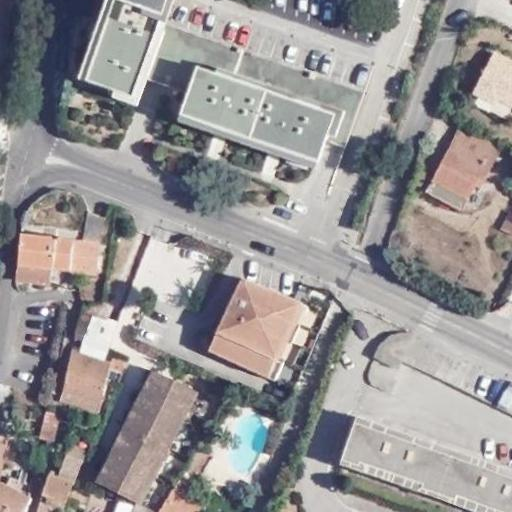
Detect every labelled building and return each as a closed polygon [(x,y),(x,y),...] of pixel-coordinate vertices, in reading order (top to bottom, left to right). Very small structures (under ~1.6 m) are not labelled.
[(123,0),(97,78),(143,96),(152,73),(199,88),(190,116),(324,166),(333,140),(341,143),(355,148),(382,71),(183,0),(123,0)] [(511,57),(495,50),(476,92),(496,103),(500,96),(511,101),(511,57)] [(482,180),(488,183),(504,153),(461,133),(436,179),(471,198),(482,180)] [(494,186),(488,183),(482,180),(471,198),(436,179),(429,190),(469,211),(483,206),(494,186)] [(82,235),(101,237),(103,217),(87,213),(82,235)] [(100,246),(101,237),(82,235),(81,243),(100,246)] [(81,243),(21,236),(18,265),(53,269),(95,274),(100,246),(81,243)] [(18,265),(16,281),(51,285),(53,269),(18,265)] [(268,373),(297,309),(268,296),(267,297),(240,285),(212,346),(268,373)] [(306,313),(297,309),(268,373),(212,346),(207,356),(272,385),(306,313)] [(394,366),(406,334),(396,323),(388,330),(379,342),(375,358),(394,366)] [(511,381),(490,372),(406,334),(394,366),(511,417),(511,381)] [(71,353),(63,390),(102,403),(109,374),(117,376),(119,368),(71,353)] [(389,379),(394,366),(375,358),(371,373),(373,385),(380,390),(387,392),(391,380),(389,379)] [(30,383),(33,375),(17,369),(14,376),(30,383)] [(90,487),(140,505),(198,394),(151,370),(90,487)] [(102,403),(63,390),(60,401),(99,412),(102,403)] [(44,427),(56,432),(59,415),(48,412),(44,427)] [(473,511),(511,511),(511,478),(354,424),(339,466),(473,511)] [(53,447),(56,432),(44,427),(38,448),(46,450),(47,445),(53,447)] [(0,438),(0,511),(29,511),(33,503),(30,502),(30,487),(12,481),(8,488),(0,485),(0,479),(8,449),(0,438)] [(195,511),(199,505),(192,500),(196,492),(191,490),(212,455),(197,445),(159,511),(195,511)] [(82,467),(83,464),(70,459),(69,461),(67,461),(63,471),(61,471),(57,482),(49,479),(41,496),(37,511),(64,511),(73,486),(76,487),(82,467)]
